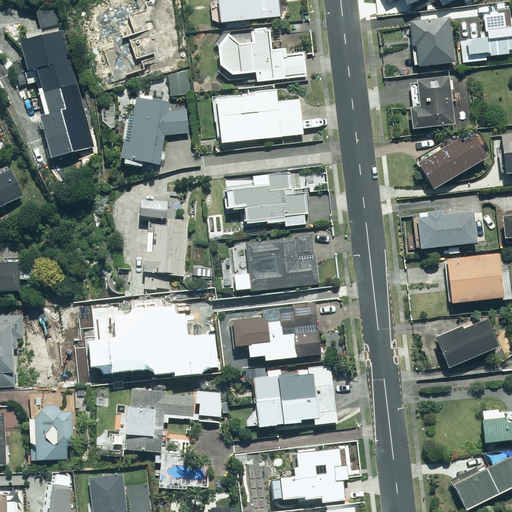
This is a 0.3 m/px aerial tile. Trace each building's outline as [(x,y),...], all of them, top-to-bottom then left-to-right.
[(148,0),(139,0),(119,7),(127,32),(120,35),(118,27),(95,35),(97,42),(94,43),(106,77),(139,66),(141,70),(169,60),(148,0)] [(217,26),(280,19),(277,0),(221,0),(215,1),(217,26)] [(408,0),(413,11),(434,1),(433,0),(408,0)] [(488,15),(488,19),(482,20),(483,41),(460,43),(462,65),(486,63),(486,59),(511,57),(511,46),(511,29),(511,30),(511,18),(510,14),(488,15)] [(448,19),(412,23),(408,24),(411,51),(415,50),(417,70),(453,66),(448,19)] [(215,50),(218,74),(229,83),(239,82),(239,77),(253,76),(254,84),(305,78),(302,54),(285,55),(285,48),(271,50),(269,30),(249,33),(250,46),(240,47),(227,35),(215,50)] [(16,46),(25,77),(34,75),(47,119),(38,121),(49,161),(93,148),(60,33),(16,46)] [(168,76),(169,98),(189,97),(188,75),(168,76)] [(415,87),(417,109),(407,110),(409,132),(431,130),(452,129),(448,84),(415,87)] [(276,103),(275,92),(255,95),(257,113),(242,115),(239,96),(214,99),(219,146),(302,137),(297,101),(276,103)] [(124,123),(119,164),(160,169),(164,137),(186,134),(187,111),(165,111),(133,101),(131,123),(124,123)] [(432,192),(486,160),(470,134),(416,167),(432,192)] [(511,136),(502,138),(507,175),(511,174),(511,136)] [(0,177),(0,209),(22,199),(9,173),(0,177)] [(282,225),(283,228),(304,226),(303,218),(307,217),(305,194),(291,196),(289,177),(266,179),(227,182),(227,190),(223,190),(225,212),(241,211),(243,229),(282,225)] [(138,201),(137,220),(165,221),(166,202),(138,201)] [(418,222),(415,222),(418,252),(476,247),(473,217),(440,220),(439,214),(417,216),(418,222)] [(511,239),(511,218),(500,220),(502,240),(511,239)] [(154,228),(146,227),(143,276),(183,278),(187,222),(167,220),(167,225),(155,225),(154,228)] [(313,234),(292,236),(293,240),(243,246),(249,294),(319,285),(313,234)] [(498,258),(444,262),(447,305),(501,302),(498,258)] [(212,262),(192,260),(190,278),(210,280),(212,262)] [(0,266),(0,295),(19,295),(19,266),(0,266)] [(93,344),(95,363),(106,362),(107,371),(126,369),(125,365),(161,362),(162,370),(197,367),(197,361),(212,360),(210,337),(184,339),(181,317),(160,319),(159,309),(137,311),(140,335),(127,336),(124,306),(96,309),(100,344),(93,344)] [(266,355),(267,360),(321,355),(317,306),(291,308),(291,312),(235,317),(237,344),(250,343),(251,356),(266,355)] [(11,340),(22,340),(22,316),(0,315),(0,389),(11,389),(11,340)] [(445,372),(497,350),(485,323),(462,332),(460,329),(432,340),(445,372)] [(281,374),(281,371),(238,375),(239,383),(252,382),(257,431),(299,427),(298,424),(312,423),(312,428),(337,426),(331,368),(281,374)] [(165,395),(165,394),(157,393),(157,389),(131,387),(130,405),(117,404),(115,429),(105,429),(97,439),(96,457),(125,459),(125,453),(160,456),(161,443),(166,444),(167,432),(162,432),(163,425),(168,425),(168,419),(192,421),(193,414),(193,407),(194,398),(165,395)] [(195,390),(194,407),(197,407),(197,415),(193,414),(193,421),(193,425),(219,426),(221,392),(195,390)] [(40,412),(34,423),(35,462),(67,462),(67,450),(73,450),(72,413),(60,413),(60,412),(59,411),(58,410),(58,409),(57,409),(57,408),(56,408),(55,407),(54,407),(53,406),(52,406),(51,406),(50,406),(49,406),(48,406),(47,406),(46,406),(45,407),(44,408),(43,408),(43,409),(42,409),(42,410),(41,410),(41,411),(40,412)] [(488,447),(511,444),(511,419),(508,420),(507,414),(484,416),(488,447)] [(318,452),(287,458),(294,492),(285,494),(287,506),(296,504),(297,507),(341,502),(339,473),(325,476),(324,472),(322,473),(318,452)] [(461,510),(511,487),(511,468),(508,459),(450,485),(461,510)] [(127,511),(123,478),(87,481),(90,511),(127,511)] [(70,511),(73,489),(50,486),(46,511),(70,511)] [(17,511),(18,502),(5,502),(5,497),(0,497),(0,511),(17,511)]
